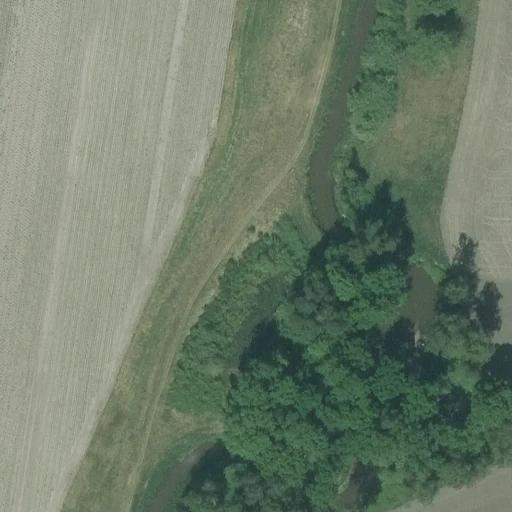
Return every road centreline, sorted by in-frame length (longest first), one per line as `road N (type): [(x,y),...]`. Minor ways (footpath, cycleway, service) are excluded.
road 1 (track): [(138,464),(198,264),(278,154),(329,258)]
road 2 (track): [(266,405),(212,421),(138,464),(127,511)]
road 3 (track): [(278,154),(300,125),(330,0)]
